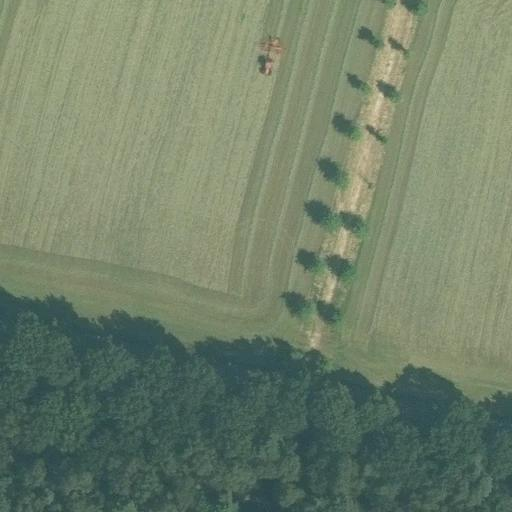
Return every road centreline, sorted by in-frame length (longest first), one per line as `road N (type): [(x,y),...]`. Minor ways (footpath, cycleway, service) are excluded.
road 1 (unclassified): [(511,436),(0,327)]
road 2 (track): [(357,511),(217,471),(96,416)]
road 3 (track): [(112,351),(96,416),(0,453)]
